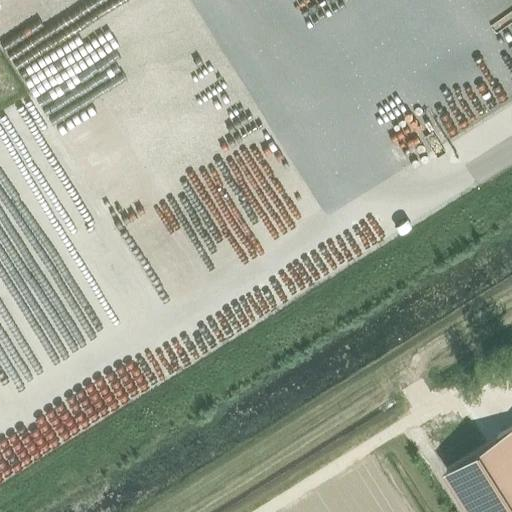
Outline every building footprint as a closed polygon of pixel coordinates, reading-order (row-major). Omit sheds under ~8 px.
[(488,22),(484,13),(472,19),(482,41),(503,31),(503,32),(511,27),(511,16),(510,12),(488,22)] [(511,67),(509,62),(500,67),(511,88),(511,87),(511,67)] [(474,73),(489,108),(510,99),(494,64),(474,73)] [(152,135),(179,134),(178,116),(150,117),(152,135)] [(212,289),(243,270),(235,257),(204,275),(212,289)] [(474,398),(497,390),(493,378),(470,386),(474,398)] [(511,511),(511,426),(446,469),(473,511),(511,511)]
